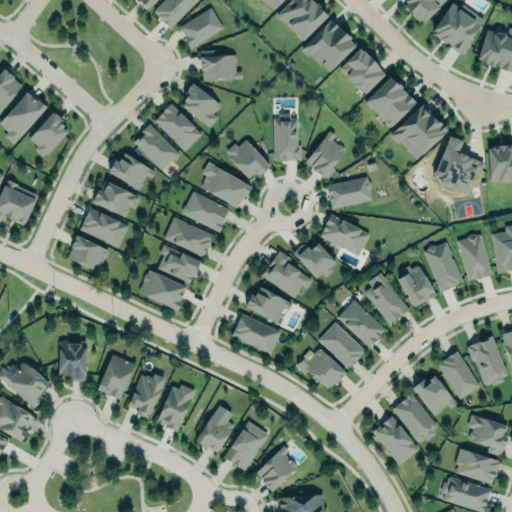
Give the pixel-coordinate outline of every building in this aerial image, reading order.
[(152,8),(160,0),(194,0),(168,26),(157,14),(157,13),(152,8)] [(261,0),(271,10),(281,0),(261,0)] [(312,0),(313,1),(314,0),(316,0),(320,4),(318,6),(325,14),(300,37),(298,37),(294,33),(294,31),(281,18),(278,18),(275,14),(275,12),(285,2),(289,7),(295,1),(293,0),(312,0)] [(404,0),(401,3),(403,4),(404,7),(405,9),(407,10),(412,15),(413,15),(417,19),(419,17),(422,19),(441,0),(404,0)] [(482,17),(449,0),(448,0),(430,35),(463,53),(482,17)] [(222,27),(209,6),(177,26),(189,47),(222,27)] [(329,16),(299,46),(308,54),(318,64),(320,62),(327,69),(354,43),(348,37),(349,35),(347,32),(346,33),(329,16)] [(485,28),(494,30),(496,29),(503,31),(505,34),(507,25),(511,26),(511,70),(510,70),(497,66),(498,65),(493,63),(493,65),(485,62),(485,61),(478,59),(479,58),(476,57),(485,28)] [(338,65),(357,46),(361,49),(362,48),(376,62),(375,63),(379,68),(383,72),(363,92),(358,87),(356,87),(352,83),(352,81),(350,80),(345,75),(345,73),(342,73),(338,69),(338,65)] [(200,80),(240,78),(240,70),(235,70),(234,54),(212,54),(212,49),(199,50),(200,80)] [(0,70),(0,110),(21,83),(2,68),(0,70)] [(363,99),(387,73),(393,79),(394,78),(400,84),(399,86),(413,100),(389,125),(386,125),(382,121),(382,119),(370,106),(369,106),(364,102),(364,100),(363,99)] [(191,80),(220,104),(212,112),(217,115),(209,126),(181,104),(184,99),(183,98),(186,94),(183,91),(191,80)] [(44,105),(12,142),(2,134),(6,129),(1,126),(1,124),(0,122),(0,117),(25,89),(34,98),(36,96),(38,98),(38,99),(41,101),(44,105)] [(184,150),(200,132),(168,103),(152,121),(184,150)] [(446,131),(423,103),(389,131),(412,159),(446,131)] [(27,136),(51,109),(53,111),(54,110),(59,115),(59,116),(61,118),(59,120),(63,123),(61,125),(65,129),(46,152),(44,151),(41,155),(33,147),(36,144),(27,136)] [(273,158),(273,152),(272,152),(271,116),(276,116),(276,111),(289,111),(289,116),(295,116),(296,143),(299,143),(299,158),(273,158)] [(148,121),(178,151),(178,154),(175,158),(171,158),(161,169),(133,140),(132,140),(140,132),(139,131),(144,125),(148,121)] [(302,159),(327,128),(335,134),(331,138),(344,147),(330,165),(332,167),(325,177),(302,159)] [(461,138),(447,132),(430,174),(439,177),(439,178),(441,183),(446,186),(450,184),(450,187),(456,189),(458,188),(464,190),(471,171),(477,174),(482,161),(477,159),(478,158),(466,153),(466,152),(457,148),(461,138)] [(224,149),(234,140),(237,144),(246,137),(269,163),(258,172),(255,168),(247,175),(224,149)] [(488,181),(511,180),(511,184),(511,144),(487,145),(488,181)] [(145,175),(149,178),(154,171),(121,150),(107,171),(136,189),(145,175)] [(206,160),(250,185),(235,207),(200,186),(203,180),(202,179),(205,174),(200,171),(206,160)] [(325,184),(330,208),(371,198),(366,175),(325,184)] [(22,223),(36,193),(16,184),(16,182),(5,177),(0,188),(0,217),(3,219),(4,215),(22,223)] [(106,179),(139,194),(133,207),(128,204),(127,206),(128,208),(125,214),(123,215),(90,200),(96,187),(99,188),(101,184),(104,185),(106,179)] [(181,211),(218,230),(223,221),(221,219),(228,207),(192,189),(181,211)] [(88,205),(128,223),(117,246),(78,227),(88,205)] [(329,212),(368,233),(356,255),(343,248),(344,246),(341,245),(340,246),(319,235),(322,228),(321,228),(324,222),(329,212)] [(161,237),(172,213),(212,232),(209,240),(203,256),(161,237)] [(511,222),(511,268),(496,270),(490,231),(504,229),(503,224),(511,222)] [(75,232),(108,247),(107,249),(107,251),(105,256),(103,256),(100,263),(105,266),(101,273),(65,256),(70,245),(69,245),(75,232)] [(479,232),(455,239),(466,280),(490,274),(479,232)] [(422,249),(425,248),(427,244),(432,243),(436,243),(445,239),(462,280),(438,289),(422,249)] [(315,275),(292,250),(303,241),(309,247),(316,241),(334,261),(329,265),(331,268),(324,275),(320,271),(315,275)] [(156,265),(162,253),(158,251),(162,242),(200,259),(194,273),(192,272),(188,281),(156,265)] [(277,248),(261,273),(293,295),(300,284),(305,287),(311,278),(286,261),(289,256),(277,248)] [(395,277),(400,274),(397,269),(407,263),(410,268),(410,267),(417,263),(435,293),(412,306),(395,277)] [(184,284),(148,268),(146,272),(144,272),(141,278),(142,279),(137,290),(176,308),(181,297),(179,296),(184,284)] [(363,291),(383,276),(406,307),(395,315),(397,319),(388,325),(363,291)] [(243,304),(272,320),(276,319),(279,315),(278,314),(282,306),(287,308),(291,302),(258,284),(255,290),(253,294),(249,292),(246,298),(243,304)] [(336,315),(352,298),(384,327),(367,345),(336,315)] [(229,334),(240,311),(279,330),(268,352),(229,334)] [(347,366),(363,348),(333,320),(316,338),(347,366)] [(511,328),(499,332),(511,373),(511,372),(511,328)] [(506,373),(490,333),(486,335),(487,337),(467,345),(482,383),(489,381),(490,383),(501,378),(500,375),(506,373)] [(58,347),(67,348),(67,342),(79,342),(79,345),(84,346),(83,380),(70,379),(71,374),(57,374),(58,347)] [(343,370),(319,348),(316,347),(312,351),(313,353),(307,359),(303,355),(295,364),(302,371),(305,367),(313,374),(312,375),(313,377),(315,376),(326,387),(334,379),(335,380),(338,377),(338,376),(343,370)] [(436,363),(441,359),(441,358),(446,355),(446,354),(456,348),(479,384),(458,398),(436,363)] [(111,352),(133,362),(118,397),(96,387),(111,352)] [(0,367),(0,379),(33,407),(41,398),(38,395),(49,383),(23,361),(19,361),(15,366),(11,363),(5,369),(1,366),(0,367)] [(147,412),(164,376),(152,372),(150,375),(145,373),(143,374),(139,373),(131,392),(126,404),(136,408),(135,412),(146,416),(147,412)] [(413,385),(431,415),(452,402),(434,372),(413,385)] [(154,420),(170,384),(177,387),(179,382),(193,389),(175,429),(154,420)] [(390,407),(409,392),(435,424),(431,427),(434,431),(425,439),(423,436),(417,441),(390,407)] [(0,428),(19,440),(33,415),(0,395),(0,428)] [(192,437),(204,446),(205,444),(214,451),(232,425),(231,424),(231,422),(226,419),(224,419),(219,415),(220,413),(213,408),(192,437)] [(469,412),(503,423),(501,430),(504,431),(503,435),(505,436),(499,454),(485,450),(487,444),(469,438),(467,436),(469,430),(470,429),(471,426),(466,425),(469,412)] [(370,429),(389,414),(416,447),(397,462),(370,429)] [(222,454),(246,419),(267,432),(243,468),(222,454)] [(254,471),(261,464),(262,462),(282,444),(284,447),(287,449),(283,452),(287,456),(287,458),(289,459),(290,458),(294,462),(294,465),(269,489),(261,480),(262,478),(254,471)] [(458,446),(497,459),(489,482),(454,471),(456,463),(453,462),(458,446)] [(487,487),(449,475),(447,475),(445,481),(442,480),(439,490),(443,492),(441,497),(481,511),(486,498),(484,497),(487,487)] [(325,511),(325,506),(321,506),(320,493),(277,496),(278,507),(276,508),(276,511),(325,511)]
